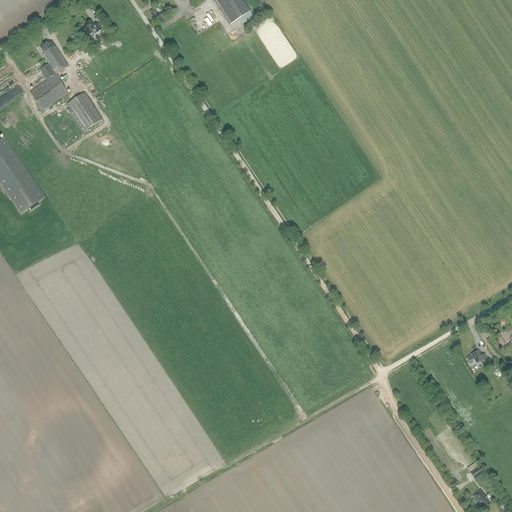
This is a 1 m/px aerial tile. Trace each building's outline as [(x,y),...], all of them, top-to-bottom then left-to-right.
[(213,0),(230,25),(238,20),(250,12),(251,11),(243,0),(213,0)] [(158,15),(154,9),(150,12),(157,23),(166,16),(163,11),(158,15)] [(250,12),(238,20),(242,25),(254,17),(250,12)] [(102,30),(101,29),(98,24),(95,26),(91,21),(85,25),(87,27),(83,30),(88,37),(93,34),(92,33),(95,31),(97,34),(102,30)] [(52,77),(56,75),(69,66),(52,41),(48,44),(47,43),(43,46),(44,47),(41,49),(44,54),(42,55),(49,64),(45,66),(52,77)] [(52,77),(45,66),(40,70),(47,81),(30,92),(42,111),(69,93),(56,75),(52,77)] [(103,119),(85,93),(68,104),(71,108),(68,110),(83,132),(103,119)] [(4,138),(0,140),(0,183),(21,215),(46,198),(4,138)] [(506,344),(501,336),(496,340),(502,347),(506,344)] [(470,356),(466,358),(468,362),(472,360),(475,359),(477,364),(481,361),(482,364),(489,361),(485,353),(482,355),(479,350),(470,355),(470,356)] [(484,473),(479,466),(470,472),(475,479),(484,473)] [(488,494),(486,496),(481,490),(473,497),(480,506),(481,505),(485,510),(491,504),(490,502),(493,499),(488,494)]
